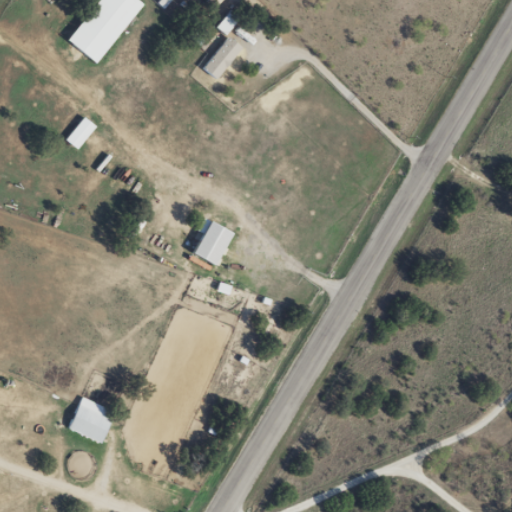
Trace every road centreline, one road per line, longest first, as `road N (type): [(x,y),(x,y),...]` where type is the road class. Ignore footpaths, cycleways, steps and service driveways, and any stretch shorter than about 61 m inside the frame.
road 1 (primary): [(224,511),(511,11)]
road 2 (residential): [(511,368),(358,483),(258,508),(229,504)]
